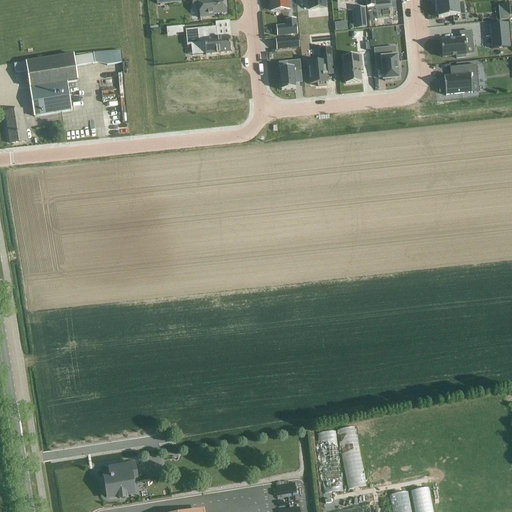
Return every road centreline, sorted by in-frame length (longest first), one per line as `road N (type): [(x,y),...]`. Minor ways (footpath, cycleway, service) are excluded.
road 1 (residential): [(266,109),(243,137),(0,160)]
road 2 (residential): [(266,109),(406,93),(415,69),(409,0)]
road 3 (tertiary): [(30,511),(0,320)]
